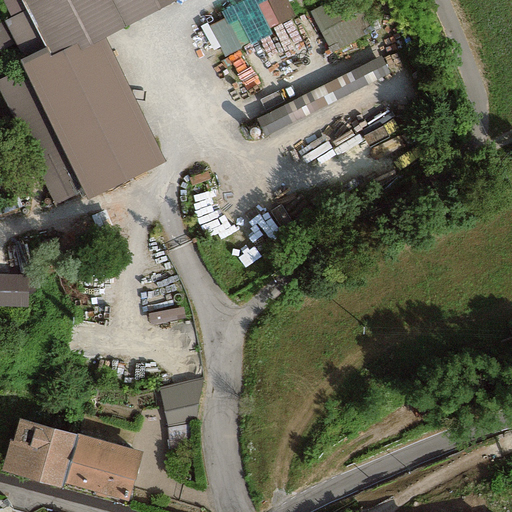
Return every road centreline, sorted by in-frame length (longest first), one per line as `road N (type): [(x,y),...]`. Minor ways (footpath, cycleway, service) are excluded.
road 1 (unclassified): [(436,0),(480,118),(476,146),(241,314),(222,348),(217,397),(227,511)]
road 2 (unknown): [(222,351),(166,288),(148,227),(143,173),(161,69)]
road 3 (unclassified): [(307,511),(431,447),(511,428)]
